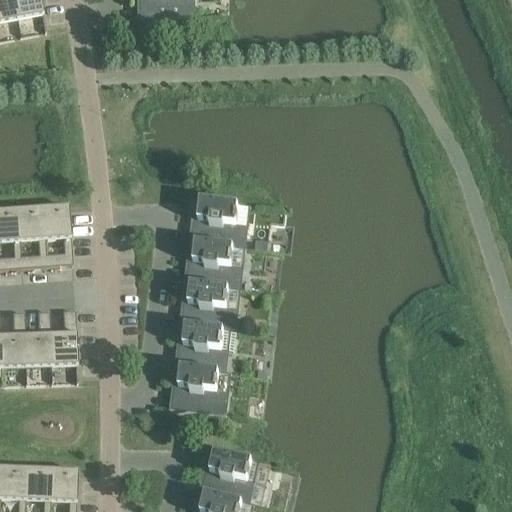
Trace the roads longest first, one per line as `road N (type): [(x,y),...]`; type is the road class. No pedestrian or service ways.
road 1 (residential): [(109,511),(103,220),(73,0)]
road 2 (residential): [(511,308),(465,176)]
